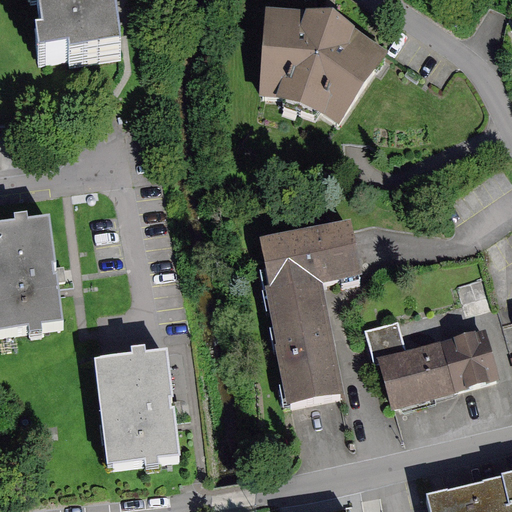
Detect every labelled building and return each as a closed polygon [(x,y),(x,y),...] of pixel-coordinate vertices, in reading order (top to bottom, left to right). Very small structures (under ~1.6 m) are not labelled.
[(115,0),(34,0),(35,7),(43,6),(48,44),(39,45),(41,66),(75,61),(76,69),(124,62),(115,0)] [(341,17),(271,15),(266,104),(343,130),(376,79),(390,57),(341,17)] [(0,234),(0,341),(64,333),(50,228),(0,234)] [(355,230),(265,246),(295,413),(348,404),(327,287),(364,281),(355,230)] [(487,339),(383,364),(397,420),(500,394),(487,339)] [(176,362),(102,370),(113,473),(186,465),(176,362)] [(511,511),(511,484),(503,487),(509,511),(511,511)] [(427,507),(428,511),(509,511),(503,487),(427,507)] [(386,511),(385,502),(366,505),(367,511),(386,511)]
